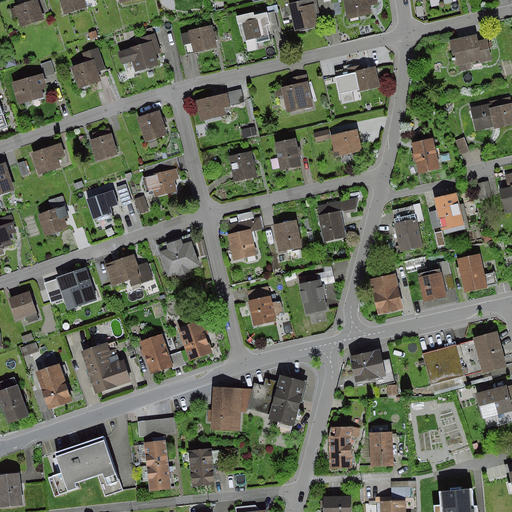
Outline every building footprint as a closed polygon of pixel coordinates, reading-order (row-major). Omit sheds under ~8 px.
[(33,0),(18,5),(19,7),(15,8),(18,17),(23,15),(27,26),(50,18),(43,0),(33,0)] [(65,0),(71,14),(93,6),(91,0),(65,0)] [(320,0),(310,0),(295,4),(301,30),(323,25),(321,13),(324,12),(320,0)] [(381,0),(349,0),(354,18),(377,13),(375,5),(383,3),(381,0)] [(260,12),(243,16),(245,23),(249,22),(253,40),(262,37),(264,42),(278,38),(279,41),(288,39),(281,12),(283,11),(281,4),(270,7),(272,12),(261,15),(260,12)] [(194,32),(186,34),(191,53),(199,51),(200,53),(223,47),(217,24),(193,30),(194,32)] [(147,44),(125,52),(129,63),(137,60),(140,72),(165,63),(162,54),(166,52),(160,34),(146,39),(147,44)] [(483,35),(453,41),(458,66),(488,60),(488,63),(498,61),(493,40),(484,42),(483,35)] [(91,63),(78,67),(85,87),(107,80),(104,71),(110,69),(103,48),(88,53),(91,63)] [(366,65),(351,69),(353,80),(360,78),(363,94),(386,89),(381,67),(367,70),(366,65)] [(48,74),(19,83),(25,104),(50,97),(48,89),(52,88),(48,74)] [(295,113),(319,108),(314,82),(283,88),(284,95),(291,93),(295,113)] [(0,129),(11,126),(0,88),(0,129)] [(244,90),(200,100),(205,123),(232,118),(229,106),(247,102),(244,90)] [(494,103),(470,109),(475,131),(494,126),(495,131),(511,126),(511,102),(510,96),(494,99),(494,103)] [(164,113),(140,120),(147,144),(171,138),(164,113)] [(332,138),(331,131),(318,134),(319,142),(332,138)] [(363,132),(334,137),(338,156),(366,151),(363,132)] [(116,134),(93,141),(100,163),(122,156),(116,134)] [(465,138),(456,141),(461,155),(465,154),(470,152),(465,138)] [(437,139),(417,143),(423,174),(443,170),(437,139)] [(301,141),(280,145),(285,171),(306,167),(301,141)] [(65,145),(35,154),(42,177),(66,170),(63,159),(69,158),(65,145)] [(257,153),(233,158),(238,182),(262,177),(257,153)] [(11,165),(0,167),(0,196),(18,192),(11,165)] [(181,170),(150,178),(156,200),(180,193),(179,187),(186,186),(181,170)] [(511,209),(511,174),(502,177),(510,210),(511,209)] [(490,180),(478,183),(482,198),(494,194),(490,180)] [(118,189),(89,200),(97,222),(118,214),(116,208),(124,205),(118,189)] [(463,193),(438,199),(445,231),(469,226),(463,193)] [(140,210),(148,209),(146,195),(138,196),(140,210)] [(322,217),(327,241),(349,236),(344,214),(361,210),(361,199),(322,208),(324,217),(322,217)] [(67,208),(43,215),(49,234),(72,227),(67,208)] [(432,211),(428,212),(432,229),(439,227),(436,211),(432,211)] [(420,215),(397,220),(404,253),(426,248),(420,215)] [(0,255),(7,253),(6,250),(18,246),(15,238),(22,235),(17,222),(0,227),(0,255)] [(300,223),(278,227),(282,252),(304,248),(300,223)] [(255,232),(231,237),(237,262),(260,257),(255,232)] [(174,251),(162,254),(169,278),(181,274),(182,277),(195,274),(194,270),(204,268),(197,244),(187,247),(186,241),(173,245),(174,251)] [(493,289),(486,255),(456,261),(465,295),(493,289)] [(140,257),(109,266),(115,287),(131,283),(133,288),(146,284),(144,278),(146,278),(140,257)] [(86,268),(44,284),(53,303),(63,298),(68,312),(101,301),(86,268)] [(445,272),(422,277),(427,303),(450,299),(445,272)] [(402,275),(375,281),(383,316),(408,311),(402,275)] [(324,281),(302,286),(308,315),(330,311),(324,281)] [(36,291),(11,298),(17,319),(30,315),(32,322),(41,319),(39,314),(43,313),(36,291)] [(274,298),(253,301),(257,327),(279,323),(274,298)] [(203,324),(184,330),(193,363),(214,357),(211,348),(214,347),(211,335),(207,336),(203,324)] [(502,335),(479,340),(487,375),(511,369),(502,335)] [(166,337),(144,343),(155,376),(176,369),(166,337)] [(25,356),(41,350),(38,340),(22,346),(25,356)] [(459,346),(424,354),(431,386),(467,378),(459,346)] [(107,347),(88,353),(102,395),(139,383),(131,360),(114,366),(107,347)] [(386,353),(354,359),(358,381),(390,375),(386,353)] [(67,366),(42,374),(54,412),(79,404),(67,366)] [(312,384),(286,377),(283,389),(276,415),(276,417),(302,424),(312,384)] [(7,413),(10,425),(33,419),(25,389),(20,390),(18,381),(1,385),(6,402),(2,404),(4,414),(7,413)] [(276,415),(283,389),(259,384),(255,391),(250,409),(276,415)] [(255,391),(219,389),(217,412),(212,412),(211,422),(215,422),(214,430),(244,433),(246,413),(249,413),(250,409),(255,391)] [(511,389),(484,396),(489,418),(511,412),(511,389)] [(174,419),(138,422),(139,437),(175,433),(174,419)] [(355,430),(333,431),(334,470),(357,469),(355,430)] [(396,434),(373,434),(374,467),(396,467),(396,434)] [(171,442),(149,445),(155,493),(176,490),(171,442)] [(107,443),(59,459),(68,485),(117,469),(107,443)] [(218,449),(194,452),(199,487),(222,484),(218,449)] [(508,475),(511,473),(511,464),(474,475),(477,487),(509,478),(508,475)] [(26,476),(2,477),(4,508),(27,507),(26,476)] [(439,505),(434,505),(434,511),(476,511),(476,491),(438,492),(439,505)] [(357,511),(356,497),(331,498),(331,511),(357,511)] [(406,511),(406,503),(383,504),(383,511),(406,511)]
